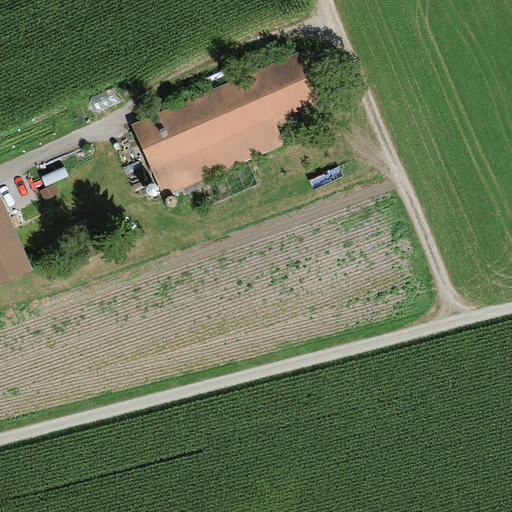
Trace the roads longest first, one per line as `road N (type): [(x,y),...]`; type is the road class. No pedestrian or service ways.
road 1 (track): [(457,322),(0,439)]
road 2 (track): [(324,0),(457,322),(511,307)]
road 3 (track): [(118,117),(335,27)]
